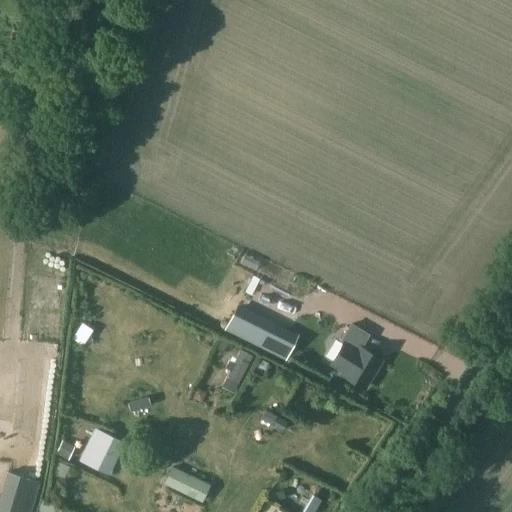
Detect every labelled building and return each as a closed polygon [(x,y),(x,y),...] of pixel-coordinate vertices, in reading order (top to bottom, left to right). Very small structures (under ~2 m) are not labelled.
[(109,316),(121,321),(119,328),(142,339),(152,318),(116,301),(109,316)] [(236,309),(226,329),(284,358),(289,347),(275,340),(280,331),(236,309)] [(316,335),(334,341),(342,317),(323,311),(316,335)] [(344,340),(330,362),(344,370),(341,374),(363,388),(380,359),(358,346),(366,333),(350,323),(340,338),(344,340)] [(87,341),(83,355),(124,368),(128,353),(87,341)] [(268,364),(260,360),(254,372),(262,376),(268,364)] [(206,392),(196,388),(191,398),(201,403),(206,392)] [(147,397),(127,403),(129,412),(150,406),(147,397)] [(269,446),(281,416),(271,411),(258,441),(269,446)] [(322,414),(310,440),(349,458),(361,432),(322,414)] [(93,430),(79,460),(108,474),(123,444),(93,430)] [(297,464),(291,478),(325,494),(332,479),(297,464)] [(171,466),(162,485),(199,502),(208,483),(171,466)] [(0,511),(30,511),(39,482),(6,472),(0,492),(0,511)] [(312,511),(320,500),(312,495),(301,511),(312,511)] [(63,511),(42,500),(36,511),(38,511),(63,511)]
